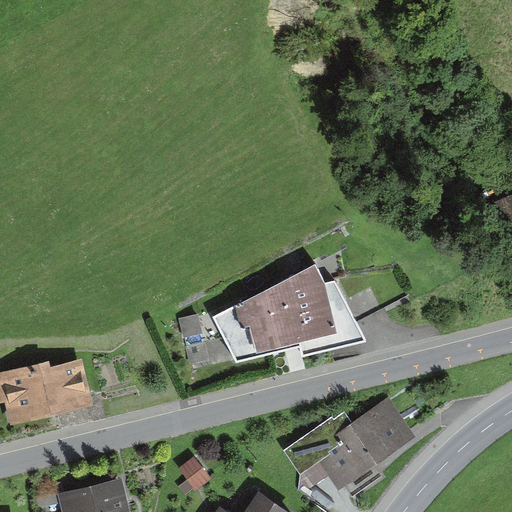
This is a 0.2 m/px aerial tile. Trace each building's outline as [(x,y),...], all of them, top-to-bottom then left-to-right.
[(303,353),(363,337),(356,323),(335,280),(325,281),(315,265),(215,315),(237,358),(298,340),(303,353)] [(75,349),(0,368),(0,410),(3,421),(89,398),(75,349)] [(428,431),(397,392),(328,446),(358,485),(428,431)] [(206,451),(192,463),(208,484),(223,473),(206,451)] [(233,495),(221,511),(316,511),(269,481),(251,507),(233,495)] [(124,511),(118,482),(63,495),(67,511),(124,511)]
